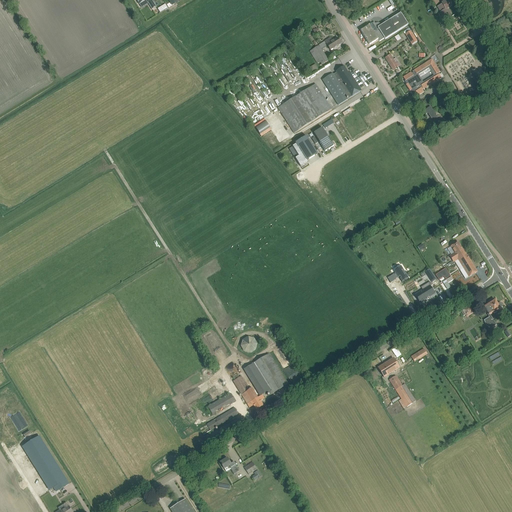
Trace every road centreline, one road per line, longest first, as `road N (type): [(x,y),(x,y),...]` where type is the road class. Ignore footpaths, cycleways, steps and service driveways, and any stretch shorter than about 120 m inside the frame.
road 1 (unclassified): [(119,511),(500,274)]
road 2 (track): [(107,154),(233,355),(248,361)]
road 3 (tertiary): [(500,274),(398,114)]
road 4 (tertiary): [(398,114),(325,0)]
